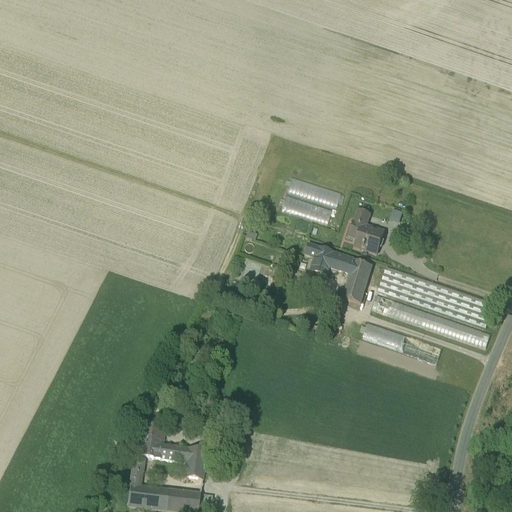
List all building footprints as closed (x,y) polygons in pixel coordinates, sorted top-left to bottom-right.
[(336,211),(341,192),(290,178),(285,195),(280,213),(327,225),(331,209),(336,211)] [(369,216),(358,213),(354,225),(365,229),(369,216)] [(354,225),(352,224),(347,238),(357,241),(356,244),(364,246),(363,249),(378,254),(384,235),(365,229),(354,225)] [(256,236),(248,234),(246,239),(254,242),(256,236)] [(333,255),(307,247),(304,257),(313,260),(309,273),(326,278),(328,270),(333,256),(333,255)] [(354,262),(333,256),(328,270),(349,276),(354,262)] [(372,268),(354,262),(349,276),(345,291),(340,290),(338,299),(342,300),(361,306),(372,268)] [(491,336),(377,297),(372,313),(485,352),(491,336)] [(166,429),(138,425),(134,455),(143,456),(143,459),(145,460),(152,461),(154,445),(163,447),(166,429)] [(163,447),(154,445),(152,461),(185,466),(183,480),(202,483),(207,454),(163,447)] [(143,456),(134,455),(132,473),(143,475),(145,460),(143,459),(143,456)] [(138,481),(131,481),(130,488),(137,489),(138,481)] [(137,489),(130,488),(127,509),(150,511),(197,511),(200,497),(137,489)]
